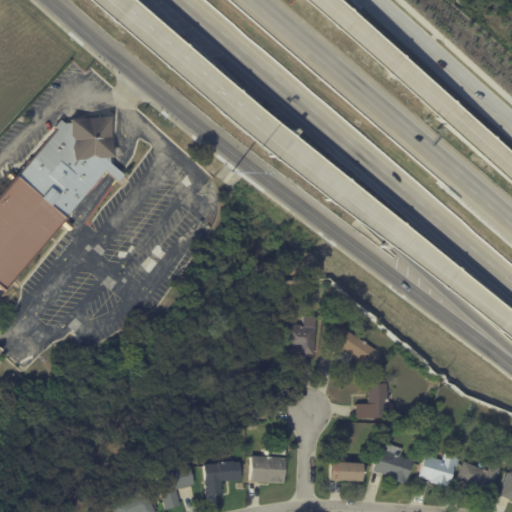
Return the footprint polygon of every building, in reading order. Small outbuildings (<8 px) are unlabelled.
[(111,165),(122,174),(116,181),(103,169),(63,216),(64,217),(63,219),(71,227),(67,232),(59,224),(2,291),(0,289),(0,193),(56,128),(53,125),(58,118),(62,122),(69,121),(69,118),(109,115),(111,156),(107,156),(108,162),(111,165)] [(49,290),(69,261),(51,248),(30,276),(49,290)] [(318,355),(300,354),(300,349),(288,348),(289,323),(306,324),(307,316),(320,316),(318,355)] [(377,351),(367,365),(345,350),(340,356),(329,349),(343,327),(365,342),(366,341),(369,343),(368,344),(377,350),(377,351)] [(9,379),(15,384),(8,393),(2,388),(9,379)] [(389,390),(389,403),(394,403),(394,418),(377,418),(377,419),(358,419),(358,404),(370,404),(370,383),(389,383),(389,390)] [(269,405),(264,419),(242,410),(252,385),(273,393),(269,405)] [(384,473),(374,470),(381,449),(387,451),(389,443),(403,448),(401,455),(414,460),(407,484),(388,478),(389,475),(384,473)] [(430,479),(420,476),(428,448),(458,457),(451,482),(447,481),(446,486),(433,482),(433,480),(430,479)] [(263,456),(285,457),(284,483),(250,481),(252,456),(263,456)] [(230,481),(221,481),(222,493),(206,494),(205,481),(206,481),(205,465),(218,463),(218,462),(235,461),(235,462),(240,462),(242,479),(237,479),(237,480),(230,481)] [(337,462),(363,463),(362,481),(330,480),(331,461),(337,462)] [(470,483),(459,478),(466,461),(489,470),(492,462),(503,467),(493,492),(470,483)] [(181,488),(177,489),(181,506),(166,509),(157,469),(174,464),(175,469),(191,465),(195,484),(181,488)] [(511,498),(501,494),(510,470),(511,471),(511,498)] [(116,511),(113,505),(147,489),(156,511),(116,511)]
